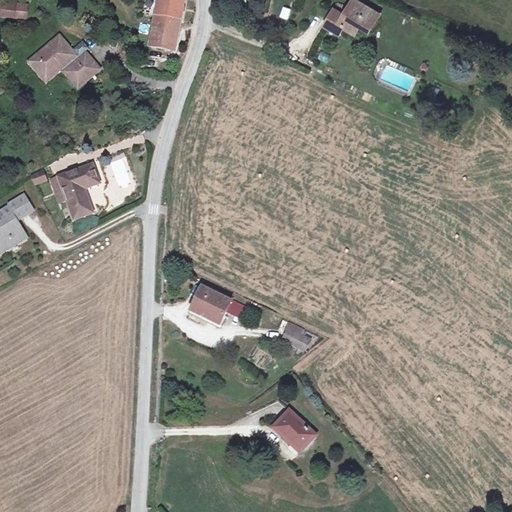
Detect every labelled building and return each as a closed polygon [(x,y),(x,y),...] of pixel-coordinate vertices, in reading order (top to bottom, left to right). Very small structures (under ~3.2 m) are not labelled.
[(182,21),(185,0),(159,0),(151,48),(171,52),(177,20),(182,21)] [(371,33),(381,16),(354,0),(345,16),(335,10),(325,26),(340,36),(345,28),(357,35),(361,28),(371,33)] [(27,5),(18,4),(0,1),(0,15),(25,19),(27,5)] [(52,45),(38,57),(41,60),(33,67),(40,74),(41,74),(44,78),(49,73),(54,78),(64,69),(68,73),(67,74),(70,78),(66,81),(77,94),(87,86),(85,83),(100,70),(85,53),(89,50),(83,43),(74,51),(75,53),(73,55),(61,41),(54,47),(52,45)] [(357,41),(355,47),(366,52),(368,45),(357,41)] [(99,184),(92,165),(51,181),(56,195),(64,192),(67,200),(74,220),(93,213),(84,189),(99,184)] [(34,186),(48,181),(43,170),(30,175),(34,186)] [(59,203),(67,200),(64,192),(56,195),(59,203)] [(17,203),(11,206),(0,213),(0,253),(26,237),(16,220),(33,210),(24,196),(16,201),(17,203)] [(206,285),(204,289),(232,303),(234,299),(206,285)] [(191,311),(220,326),(227,312),(232,303),(204,289),(203,288),(191,311)] [(245,309),(232,303),(227,312),(241,319),(245,309)] [(292,323),(288,330),(302,337),(305,330),(292,323)] [(288,330),(283,341),(301,350),(306,339),(302,337),(288,330)] [(315,436),(290,412),(275,428),(293,445),(296,443),(303,450),(315,436)] [(296,443),(293,445),(300,452),(303,450),(296,443)]
